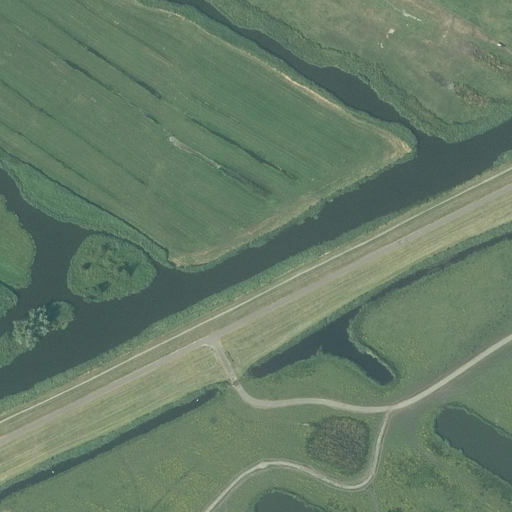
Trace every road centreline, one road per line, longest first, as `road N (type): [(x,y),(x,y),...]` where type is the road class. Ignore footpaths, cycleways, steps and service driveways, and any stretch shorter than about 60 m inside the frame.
road 1 (unknown): [(511,168),(0,424)]
road 2 (track): [(391,409),(251,399),(211,337)]
road 3 (track): [(511,336),(391,409)]
